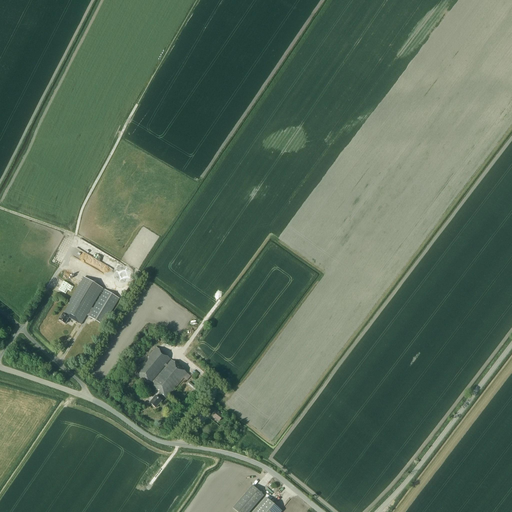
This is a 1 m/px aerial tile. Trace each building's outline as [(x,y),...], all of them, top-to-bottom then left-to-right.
[(80,239),(76,247),(85,251),(89,243),(80,239)] [(103,288),(84,277),(83,276),(65,306),(67,307),(64,313),(63,313),(59,320),(65,324),(69,318),(81,325),(87,315),(103,325),(119,298),(104,289),(95,305),(93,304),(103,288)] [(168,361),(170,358),(156,347),(134,372),(148,384),(166,363),(167,364),(150,383),(160,392),(157,396),(156,395),(150,402),(156,407),(162,400),(160,399),(163,395),(166,398),(184,377),(187,380),(190,376),(170,359),(168,361)] [(223,416),(218,413),(219,412),(216,409),(211,415),(214,418),(215,417),(220,421),(223,416)] [(249,511),(264,496),(252,485),(232,508),(237,511),(249,511)] [(280,511),(282,511),(267,497),(254,511),(280,511)]
